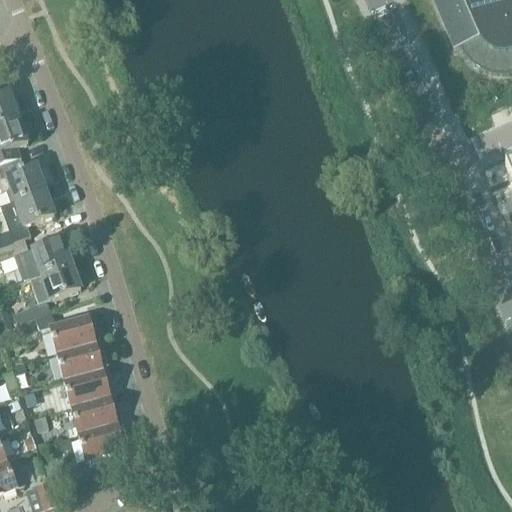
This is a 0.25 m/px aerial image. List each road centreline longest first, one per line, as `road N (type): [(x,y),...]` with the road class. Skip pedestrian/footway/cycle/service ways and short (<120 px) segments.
road 1 (residential): [(162,461),(117,286),(28,36)]
road 2 (residential): [(443,163),(371,0)]
road 3 (residential): [(511,321),(443,163)]
